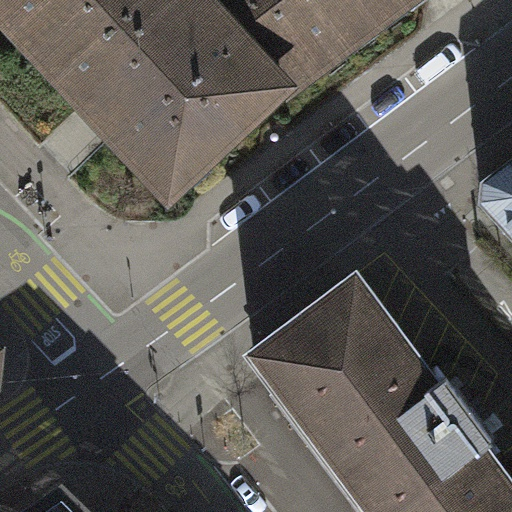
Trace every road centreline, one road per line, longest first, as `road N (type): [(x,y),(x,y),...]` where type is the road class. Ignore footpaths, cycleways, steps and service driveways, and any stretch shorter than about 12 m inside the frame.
road 1 (residential): [(102,377),(384,174)]
road 2 (residential): [(511,310),(384,174)]
road 3 (residential): [(102,377),(151,448),(210,511)]
road 4 (residential): [(0,254),(102,377)]
road 5 (residential): [(384,174),(511,79)]
road 6 (residential): [(0,447),(102,377)]
